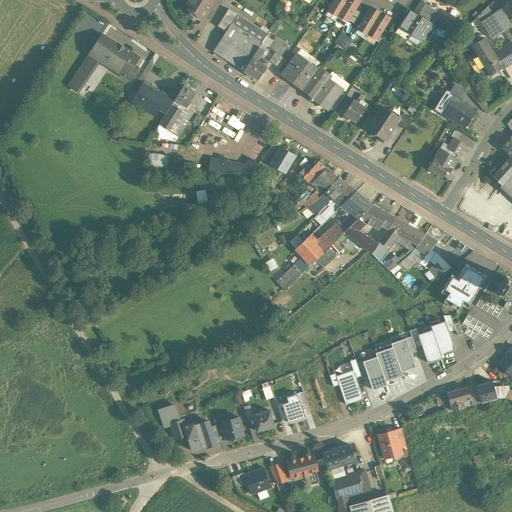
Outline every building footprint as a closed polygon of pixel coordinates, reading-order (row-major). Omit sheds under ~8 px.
[(199,0),(197,3),(192,0),(188,0),(186,4),(190,6),(187,10),(202,20),(215,0),(199,0)] [(334,0),(328,11),(337,16),(338,16),(338,15),(347,0),(334,0)] [(359,0),(347,0),(338,15),(348,21),(361,1),(359,0)] [(495,0),(489,7),(494,14),(501,9),(495,0)] [(425,4),(418,16),(430,23),(436,12),(425,4)] [(489,7),(481,15),(484,20),(494,14),(489,7)] [(359,27),(358,29),(368,35),(368,34),(380,14),(371,8),(365,16),(359,27)] [(228,9),(217,26),(226,32),(231,24),(237,15),(228,9)] [(511,26),(511,25),(501,9),(494,14),(484,20),(496,36),(494,37),(494,38),(499,45),(502,50),(510,64),(511,62),(511,44),(504,31),(511,26)] [(418,16),(411,11),(401,26),(400,26),(400,27),(412,35),(413,33),(417,32),(424,37),(432,25),(430,23),(418,16)] [(365,16),(360,13),(353,24),(359,27),(365,16)] [(390,19),(381,13),(380,14),(368,34),(377,39),(378,38),(385,27),(390,19)] [(267,34),(237,15),(231,24),(261,43),(267,34)] [(481,15),(469,24),(463,31),(470,42),(487,32),(492,39),(494,38),(494,37),(496,36),(484,20),(481,15)] [(231,24),(226,32),(213,52),(244,72),(252,58),(253,57),(257,49),(261,43),(231,24)] [(389,30),(385,27),(378,38),(383,41),(389,30)] [(412,35),(400,27),(395,33),(408,41),(412,35)] [(343,31),(336,40),(347,48),(354,39),(343,31)] [(126,50),(102,34),(89,53),(89,54),(99,60),(115,70),(121,59),(120,59),(126,50)] [(490,50),(484,40),(472,46),(490,76),(502,68),(490,50)] [(285,50),(272,41),(268,48),(275,53),(269,62),(274,65),(280,57),(285,50)] [(499,45),(490,50),(502,68),(510,64),(502,50),(499,45)] [(262,53),(257,49),(253,57),(252,58),(255,61),(257,58),(258,59),(260,57),(259,57),(262,53)] [(140,58),(126,50),(120,59),(121,59),(115,70),(131,80),(138,69),(134,67),(140,58)] [(89,54),(84,62),(93,68),(99,60),(89,54)] [(291,63),(283,74),(293,82),(308,62),(297,54),(291,63)] [(255,61),(252,58),(244,72),(257,81),(266,68),(255,61)] [(286,59),(278,70),(283,74),(291,63),(286,59)] [(84,62),(68,86),(77,92),(79,89),(93,68),(84,62)] [(308,62),(293,82),(304,89),(318,69),(308,62)] [(318,69),(304,89),(311,95),(313,96),(326,78),(327,78),(329,76),(319,68),(318,69)] [(347,83),(332,72),(329,76),(327,78),(342,90),(347,83)] [(327,78),(326,78),(313,96),(311,98),(312,99),(313,97),(314,98),(328,108),(327,110),(328,110),(342,90),(327,78)] [(159,94),(143,84),(132,102),(149,112),(150,110),(156,113),(158,110),(165,115),(174,100),(177,96),(169,91),(166,96),(160,92),(159,94)] [(450,94),(449,94),(451,96),(452,95),(460,100),(466,91),(456,84),(450,94)] [(360,89),(353,85),(346,96),(353,100),(358,93),(360,89)] [(88,95),(79,89),(77,92),(68,86),(60,97),(78,109),(88,95)] [(195,93),(183,86),(177,96),(174,100),(187,107),(187,106),(195,93)] [(447,92),(436,110),(441,113),(451,96),(449,94),(450,94),(447,92)] [(363,97),(358,93),(353,100),(358,104),(360,101),(363,97)] [(460,100),(452,95),(451,96),(441,113),(465,128),(476,110),(460,100)] [(187,107),(174,100),(165,115),(152,136),(175,140),(194,111),(187,106),(187,107)] [(353,100),(343,115),(344,116),(349,119),(356,123),(365,108),(358,104),(353,100)] [(398,118),(381,107),(367,128),(385,140),(396,124),(399,119),(398,118)] [(198,113),(192,122),(197,125),(203,116),(198,113)] [(412,120),(402,113),(398,118),(399,119),(396,124),(405,130),(412,120)] [(206,135),(216,139),(219,130),(209,126),(206,135)] [(122,128),(113,133),(116,141),(126,136),(122,128)] [(511,135),(501,148),(510,157),(492,176),(502,185),(511,175),(511,176),(511,135)] [(463,144),(453,138),(447,148),(457,155),(463,144)] [(270,166),(284,175),(295,157),(280,149),(270,166)] [(457,160),(439,149),(427,168),(442,178),(446,171),(449,173),(457,160)] [(149,154),(148,168),(167,170),(168,156),(149,154)] [(250,158),(245,166),(226,162),(226,160),(221,158),(221,161),(210,159),(208,175),(252,173),(258,164),(250,158)] [(313,167),(307,164),(299,173),(307,181),(310,184),(325,168),(317,162),(313,167)] [(338,178),(325,168),(310,184),(317,190),(320,187),(325,192),(338,179),(338,178)] [(511,176),(511,175),(502,185),(499,188),(511,200),(511,176)] [(338,179),(325,192),(330,196),(334,199),(347,185),(338,179)] [(317,190),(310,184),(307,181),(307,183),(308,186),(305,189),(306,189),(299,196),(297,194),(295,196),(297,198),(287,208),(278,217),(285,223),(314,193),(317,190)] [(347,185),(334,199),(341,205),(356,192),(347,185)] [(283,191),(277,197),(282,202),(287,198),(283,194),(284,192),(283,191)] [(319,198),(316,201),(307,207),(315,217),(330,204),(326,199),(330,196),(325,192),(319,198)] [(372,205),(356,192),(341,205),(352,214),(359,219),(372,205)] [(314,193),(303,204),(305,208),(307,207),(316,201),(319,198),(314,193)] [(388,214),(372,205),(359,219),(365,222),(378,229),(381,225),(384,221),(383,221),(388,214)] [(330,207),(320,216),(326,221),(335,212),(330,207)] [(352,214),(341,224),(346,231),(352,226),(359,219),(352,214)] [(395,219),(388,214),(383,221),(384,221),(381,225),(387,229),(388,229),(395,219)] [(359,219),(352,226),(359,230),(365,222),(359,219)] [(425,235),(395,219),(388,229),(398,235),(398,234),(401,236),(417,245),(425,235)] [(341,224),(338,222),(314,244),(323,253),(333,244),(337,240),(344,233),(346,231),(341,224)] [(359,230),(352,226),(346,231),(344,233),(349,237),(371,253),(378,244),(372,240),(359,230)] [(388,229),(387,229),(379,242),(389,248),(397,236),(398,235),(388,229)] [(344,233),(337,240),(342,244),(344,242),(349,237),(344,233)] [(433,239),(425,235),(417,245),(416,247),(415,247),(409,256),(408,256),(400,262),(405,267),(414,259),(419,263),(423,258),(426,260),(434,250),(437,253),(442,247),(433,239)] [(314,244),(308,238),(296,249),(303,257),(310,265),(323,253),(314,244)] [(389,248),(379,242),(378,244),(371,253),(379,261),(389,248)] [(434,265),(428,270),(436,279),(445,273),(437,264),(443,260),(436,253),(429,261),(434,265)] [(303,257),(277,283),(284,290),(310,265),(303,257)] [(486,277),(466,265),(457,278),(452,275),(443,289),(449,292),(445,299),(459,307),(463,301),(469,304),(486,277)] [(511,301),(511,280),(506,277),(496,292),(511,302),(511,301)] [(487,299),(481,296),(475,306),(481,310),(487,299)] [(492,302),(487,299),(481,310),(486,313),(492,302)] [(497,305),(492,302),(486,313),(491,316),(497,305)] [(511,305),(506,302),(503,308),(507,310),(511,305)] [(502,309),(497,305),(491,316),(496,319),(502,309)] [(508,312),(502,309),(496,319),(501,322),(508,312)] [(473,318),(468,315),(461,326),(467,329),(473,318)] [(445,322),(448,332),(455,330),(453,325),(450,316),(443,316),(445,322)] [(478,321),(473,318),(467,329),(472,332),(478,321)] [(483,324),(478,321),(472,332),(477,335),(483,324)] [(433,330),(441,354),(454,350),(448,332),(445,322),(431,326),(433,330)] [(459,323),(453,325),(455,330),(457,336),(463,334),(459,323)] [(488,328),(483,324),(477,335),(482,338),(488,328)] [(493,331),(488,328),(482,338),(487,341),(493,331)] [(411,337),(415,348),(422,346),(418,335),(416,329),(410,331),(411,337)] [(477,335),(467,329),(463,334),(474,340),(477,335)] [(433,330),(418,335),(422,346),(428,363),(442,358),(441,354),(433,330)] [(411,337),(405,339),(411,354),(416,352),(415,348),(411,337)] [(393,347),(401,372),(415,367),(411,354),(405,339),(391,343),(393,347)] [(377,357),(385,381),(402,376),(401,372),(393,347),(376,353),(377,357)] [(511,350),(499,364),(504,369),(504,370),(504,372),(507,376),(510,376),(510,375),(511,376),(511,375),(511,350)] [(377,357),(363,362),(368,377),(372,390),(387,385),(385,381),(377,357)] [(353,371),(355,378),(361,376),(357,364),(355,359),(350,361),(353,371)] [(363,362),(357,364),(361,376),(362,379),(368,377),(363,362)] [(339,385),(346,405),(363,400),(355,378),(353,371),(336,376),(339,385)] [(333,387),(339,385),(336,376),(335,373),(329,375),(333,387)] [(492,381),(476,386),(480,403),(481,403),(497,399),(492,384),(492,381)] [(508,390),(492,384),(497,399),(506,398),(508,390)] [(459,390),(447,393),(451,408),(452,411),(480,403),(476,386),(476,385),(466,388),(467,389),(460,391),(459,390)] [(269,386),(262,389),(266,400),(273,398),(269,386)] [(243,392),(246,399),(254,396),(251,388),(243,392)] [(287,420),(288,423),(306,417),(298,394),(286,398),(289,405),(283,407),(287,420)] [(448,396),(442,398),(445,410),(446,409),(451,408),(448,396)] [(282,422),(287,420),(283,407),(282,403),(276,405),(282,422)] [(170,425),(179,422),(174,406),(159,411),(165,427),(170,425)] [(269,411),(252,415),(256,432),(274,427),(269,411)] [(238,418),(222,422),(226,440),(243,435),(238,418)] [(175,439),(187,435),(185,426),(183,421),(179,422),(170,425),(175,439)] [(193,451),(215,444),(210,428),(208,422),(193,427),(192,424),(185,426),(187,435),(193,451)] [(216,426),(210,428),(215,444),(216,444),(221,442),(216,426)] [(401,429),(395,431),(400,448),(406,446),(401,429)] [(395,431),(378,435),(384,456),(390,454),(391,457),(401,454),(400,448),(395,431)] [(349,445),(322,453),(324,458),(325,463),(326,464),(327,470),(342,465),(354,462),(349,445)] [(313,455),(287,462),(291,477),(303,474),(316,471),(317,470),(316,466),(314,460),(313,455)] [(324,458),(314,460),(316,466),(326,464),(325,463),(324,458)] [(282,464),(270,467),(276,483),(286,481),(282,464)] [(342,465),(327,470),(330,480),(345,476),(342,465)] [(380,465),(374,467),(377,480),(384,478),(380,465)] [(263,468),(244,475),(247,483),(251,495),(271,487),(263,468)] [(345,476),(330,480),(336,500),(346,497),(370,489),(364,470),(345,476)] [(316,471),(303,474),(305,481),(311,485),(319,483),(316,471)] [(243,473),(232,477),(236,487),(247,483),(244,475),(243,473)] [(349,507),(339,510),(340,511),(392,511),(389,499),(388,495),(349,507)] [(129,503),(123,497),(119,501),(120,502),(116,505),(121,509),(124,506),(125,507),(129,503)] [(346,497),(336,500),(339,510),(349,507),(346,497)]
